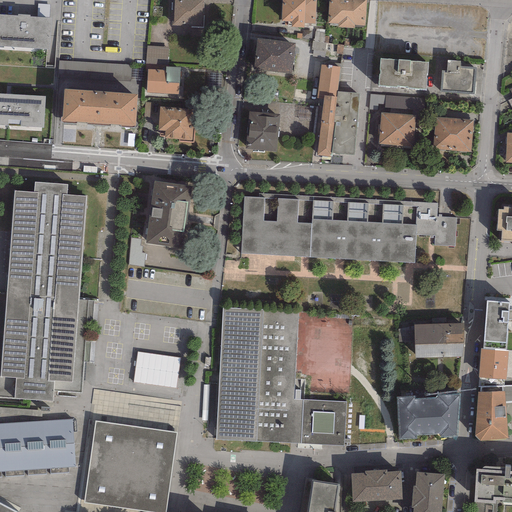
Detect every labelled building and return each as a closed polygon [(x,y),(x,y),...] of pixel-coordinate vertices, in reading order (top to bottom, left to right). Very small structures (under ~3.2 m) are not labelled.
[(202,27),(204,0),(202,0),(172,0),(171,26),(202,27)] [(303,28),(303,24),(304,0),(282,0),(281,21),(291,22),(291,27),(303,28)] [(304,0),(303,24),(315,24),(316,0),(304,0)] [(345,28),(347,0),(328,0),(327,23),(338,24),(337,27),(345,28)] [(366,0),(347,0),(345,28),(354,29),(354,25),(364,26),(366,0)] [(17,16),(0,14),(0,46),(49,50),(51,18),(29,17),(30,15),(18,14),(17,16)] [(291,74),(295,43),(257,38),(253,69),(291,74)] [(168,47),(147,46),(145,69),(147,69),(165,71),(165,66),(167,67),(168,47)] [(426,89),(428,62),(410,61),(410,60),(398,59),(398,60),(380,59),(378,86),(426,89)] [(460,61),(447,60),(446,71),(441,70),(439,92),(474,95),(476,67),(460,66),(460,61)] [(131,65),(58,61),(57,77),(130,81),(131,65)] [(340,67),(320,65),(316,98),(323,99),(324,95),(336,97),(337,91),(340,67)] [(167,67),(165,66),(165,71),(147,69),(146,92),(178,94),(180,67),(167,67)] [(134,127),(137,95),(64,89),(62,122),(134,127)] [(331,154),(354,155),(359,93),(337,91),(336,97),(333,122),(335,123),(331,154)] [(45,96),(0,93),(0,124),(43,127),(45,96)] [(384,108),(385,96),(370,94),(369,109),(384,111),(384,108)] [(316,155),(329,157),(333,122),(336,97),(324,95),(323,99),(320,123),(321,123),(316,155)] [(424,98),(385,96),(384,108),(423,110),(424,98)] [(153,103),(144,102),(143,118),(152,118),(153,103)] [(195,109),(160,107),(158,131),(160,131),(159,136),(165,136),(165,139),(179,140),(178,142),(193,143),(195,109)] [(279,115),(249,112),(245,149),(276,152),(279,115)] [(415,115),(380,113),(378,144),(413,147),(415,115)] [(470,152),(473,120),(435,117),(432,150),(470,152)] [(192,186),(154,181),(145,243),(181,248),(185,225),(186,225),(192,186)] [(54,380),(71,382),(78,300),(87,197),(66,195),(67,185),(35,182),(34,192),(15,191),(0,366),(0,396),(52,401),(53,391),(54,380)] [(265,198),(244,197),(240,253),(414,263),(416,235),(434,236),(433,245),(454,246),(456,218),(436,217),(437,208),(416,207),(415,225),(312,219),(312,224),(297,223),(298,199),(278,198),(276,222),(263,221),(265,198)] [(511,208),(508,208),(508,207),(503,207),(503,210),(498,209),(496,231),(501,231),(500,241),(511,241),(511,208)] [(140,240),(131,238),(127,265),(144,267),(145,254),(141,253),(142,247),(139,246),(140,240)] [(88,300),(78,300),(71,382),(54,380),(53,391),(81,393),(88,300)] [(509,302),(486,301),(483,349),(505,351),(508,319),(508,310),(509,302)] [(343,446),(345,402),(293,400),(298,313),(223,308),(215,440),(343,446)] [(463,323),(414,325),(414,358),(462,357),(463,323)] [(410,325),(398,327),(400,339),(412,337),(410,325)] [(483,349),(480,349),(478,378),(479,378),(504,380),(506,380),(508,351),(505,351),(483,349)] [(133,382),(176,389),(180,357),(137,352),(133,382)] [(504,380),(479,378),(478,386),(501,386),(503,386),(504,380)] [(501,386),(502,391),(504,391),(505,402),(511,401),(511,385),(503,386),(501,386)] [(479,441),(507,438),(505,402),(504,391),(502,391),(477,392),(475,436),(479,441)] [(456,437),(459,394),(437,395),(437,398),(414,399),(414,396),(396,397),(398,439),(416,438),(416,435),(439,434),(439,437),(456,437)] [(23,422),(25,471),(27,470),(27,476),(46,475),(46,469),(50,469),(50,473),(68,472),(68,468),(75,467),(72,419),(23,422)] [(165,511),(176,432),(95,421),(84,503),(155,511),(165,511)] [(24,471),(25,471),(23,422),(0,423),(0,477),(1,477),(1,472),(5,472),(5,477),(24,475),(24,471)] [(511,503),(511,471),(510,472),(510,466),(504,466),(504,468),(485,466),(482,468),(481,469),(476,469),(473,502),(476,502),(474,511),(495,511),(497,500),(502,500),(502,502),(511,503)] [(402,500),(400,471),(386,472),(386,470),(364,471),(364,473),(350,473),(352,503),(402,500)] [(440,511),(444,475),(416,472),(415,486),(413,486),(411,508),(413,508),(412,511),(440,511)] [(306,511),(312,480),(305,479),(299,511),(306,511)] [(334,511),(339,484),(312,480),(306,511),(334,511)] [(16,511),(0,503),(0,511),(16,511)]
